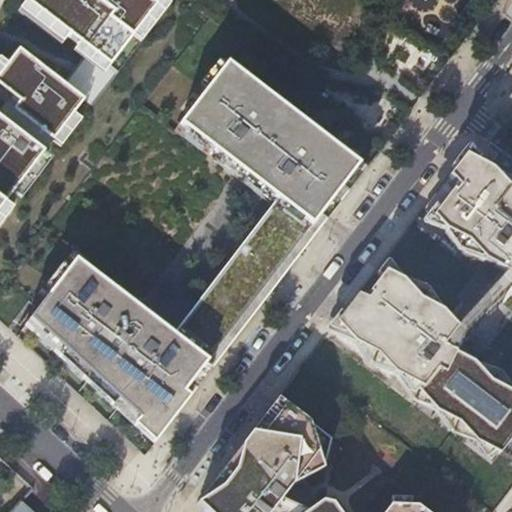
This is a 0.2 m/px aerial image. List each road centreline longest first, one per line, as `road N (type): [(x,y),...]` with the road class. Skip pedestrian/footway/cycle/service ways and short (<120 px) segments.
road 1 (residential): [(146,511),(465,110)]
road 2 (residential): [(0,405),(114,511)]
